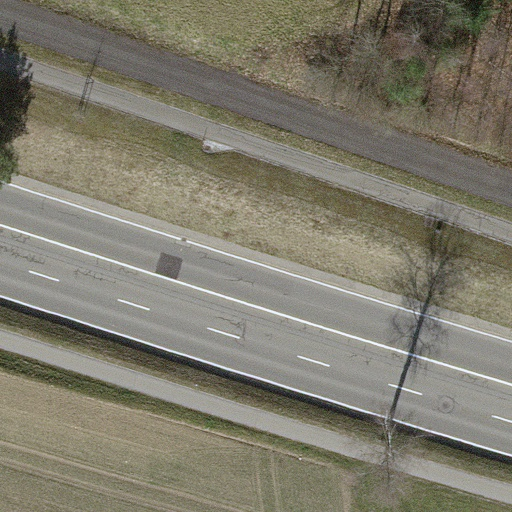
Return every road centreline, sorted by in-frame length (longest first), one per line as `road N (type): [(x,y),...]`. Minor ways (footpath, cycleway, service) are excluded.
road 1 (track): [(511,190),(0,15)]
road 2 (primary): [(0,240),(511,400)]
